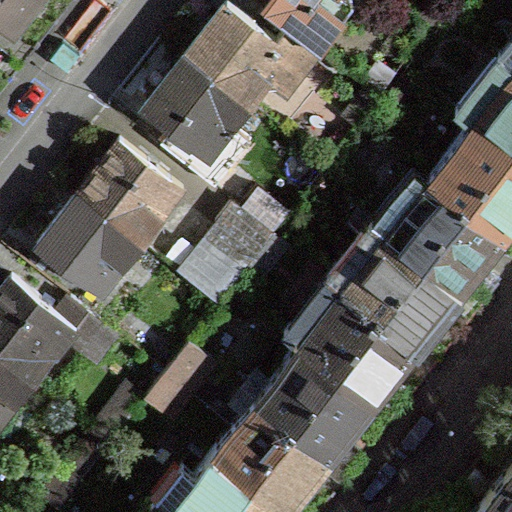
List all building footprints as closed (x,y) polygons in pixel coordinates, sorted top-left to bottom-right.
[(0,0),(0,19),(11,28),(23,12),(33,0),(0,0)] [(284,88),(320,43),(288,19),(276,34),(231,0),(223,0),(196,35),(185,49),(250,99),(268,76),(284,88)] [(264,0),(288,19),(320,43),(352,2),(352,0),(264,0)] [(208,152),(250,99),(185,49),(160,81),(144,102),(208,152)] [(511,61),(472,114),(511,145),(511,61)] [(511,216),(511,145),(472,114),(428,168),(504,228),(511,216)] [(90,170),(78,186),(142,236),(183,183),(119,133),(90,170)] [(474,265),(504,228),(428,168),(385,223),(460,283),(474,265)] [(123,261),(142,236),(78,186),(49,223),(36,239),(87,279),(110,250),(122,260),(123,261)] [(234,198),(180,266),(219,297),(232,281),(273,228),(234,198)] [(385,223),(342,278),(417,338),(428,324),(460,283),(385,223)] [(0,284),(0,346),(35,373),(67,332),(96,355),(117,328),(71,291),(58,307),(11,270),(0,284)] [(299,334),(374,393),(396,364),(417,338),(342,278),(299,334)] [(255,389),(330,448),(343,432),(374,393),(299,334),(255,389)] [(15,397),(35,373),(0,346),(0,389),(2,387),(15,397)] [(299,488),(330,448),(255,389),(212,444),(287,503),(299,488)] [(169,499),(185,511),(279,511),(287,503),(212,444),(169,499)] [(511,511),(511,458),(506,466),(485,493),(509,511),(511,511)] [(509,511),(485,493),(470,511),(509,511)] [(185,511),(169,499),(158,511),(185,511)]
